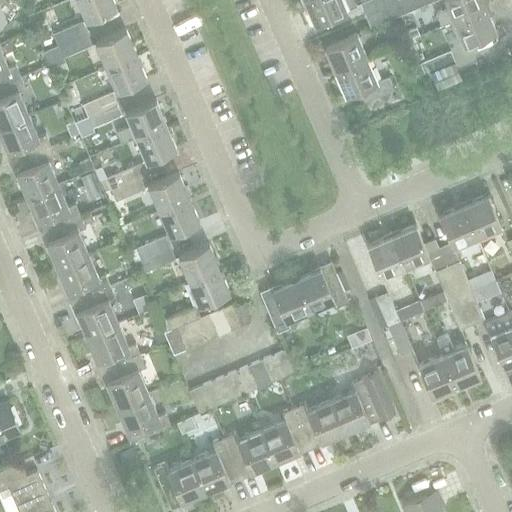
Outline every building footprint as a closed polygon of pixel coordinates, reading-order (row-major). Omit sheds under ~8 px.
[(113,0),(78,0),(87,19),(116,6),(113,0)] [(307,0),(317,21),(327,16),(328,18),(333,16),(333,14),(359,3),(358,2),(356,0),(307,0)] [(367,13),(397,0),(396,0),(365,0),(362,2),(367,13)] [(372,26),(402,13),(397,0),(367,13),(372,26)] [(398,0),(397,0),(402,13),(432,0),(398,0)] [(443,24),(456,18),(487,5),(485,0),(448,0),(451,5),(438,11),(443,24)] [(487,5),(456,18),(466,42),(498,29),(487,5)] [(58,43),(87,30),(82,19),(53,32),(58,43)] [(106,64),(136,52),(125,27),(96,40),(106,64)] [(52,65),(65,60),(63,55),(92,42),(87,30),(58,43),(45,49),(52,65)] [(337,68),(369,55),(358,30),(327,44),(337,68)] [(0,82),(21,74),(16,62),(9,65),(0,44),(0,82)] [(423,60),(428,73),(457,60),(452,48),(423,60)] [(136,52),(106,64),(117,89),(146,76),(136,52)] [(389,75),(379,79),(369,55),(337,68),(348,93),(360,87),(366,100),(394,87),(389,75)] [(0,123),(29,112),(19,89),(26,86),(21,74),(0,82),(0,123)] [(88,113),(118,101),(113,89),(83,102),(88,113)] [(121,141),(136,134),(166,122),(155,97),(126,110),(131,123),(117,130),(121,141)] [(118,101),(88,113),(93,125),(123,113),(118,101)] [(10,161),(51,144),(46,132),(38,135),(29,112),(0,123),(0,130),(7,148),(5,149),(10,161)] [(166,122),(136,134),(147,159),(176,146),(166,122)] [(51,144),(10,161),(15,173),(18,172),(28,195),(59,182),(49,159),(56,156),(51,144)] [(111,187),(140,174),(135,163),(106,175),(111,187)] [(159,208),(189,195),(178,171),(148,184),(159,208)] [(140,174),(111,187),(116,199),(145,186),(140,174)] [(40,231),(81,214),(76,202),(69,205),(59,182),(28,195),(37,218),(35,219),(40,231)] [(464,202),(477,234),(501,224),(488,192),(464,202)] [(189,195),(159,208),(169,233),(199,220),(189,195)] [(453,244),(477,234),(464,202),(440,212),(453,244)] [(81,214),(40,231),(45,243),(48,242),(57,265),(89,251),(79,228),(86,225),(81,214)] [(392,233),(405,265),(430,254),(417,223),(392,233)] [(141,257),(170,245),(165,233),(136,246),(141,257)] [(381,275),(405,265),(392,233),(368,244),(381,275)] [(177,284),(219,265),(209,241),(179,254),(184,266),(172,271),(177,284)] [(170,245),(141,257),(146,269),(175,257),(170,245)] [(89,251),(57,265),(67,287),(65,288),(70,301),(111,283),(106,271),(98,274),(89,251)] [(297,276),(310,307),(333,297),(336,304),(348,299),(331,258),(318,264),(319,266),(297,276)] [(460,293),(472,288),(460,258),(447,264),(460,293)] [(448,298),(460,293),(447,264),(435,269),(448,298)] [(219,265),(177,284),(178,284),(189,280),(199,303),(230,290),(219,265)] [(287,317),(310,307),(297,276),(274,286),(273,283),(260,289),(277,329),(290,324),(287,317)] [(87,334),(119,321),(109,298),(116,295),(111,283),(70,301),(75,313),(78,312),(87,334)] [(460,293),(472,322),(484,317),(472,288),(460,293)] [(388,323),(401,318),(388,289),(376,294),(388,323)] [(460,327),(472,322),(460,293),(448,298),(460,327)] [(222,306),(231,328),(242,323),(232,301),(222,306)] [(171,328),(176,325),(188,320),(199,316),(200,315),(195,304),(166,316),(171,328)] [(220,333),(231,328),(222,306),(211,311),(220,333)] [(499,314),(485,320),(490,333),(504,365),(511,361),(511,315),(510,309),(499,314)] [(208,338),(220,333),(211,311),(200,315),(199,316),(208,338)] [(197,342),(208,338),(199,316),(188,320),(197,342)] [(401,318),(388,323),(401,353),(413,348),(401,318)] [(185,347),(197,342),(188,320),(176,325),(185,347)] [(100,370),(141,352),(136,341),(128,344),(119,321),(87,334),(97,357),(95,358),(100,370)] [(174,352),(185,347),(176,325),(171,328),(164,330),(174,352)] [(454,348),(447,333),(436,338),(442,352),(456,385),(480,375),(479,372),(467,342),(454,348)] [(274,352),(283,374),(295,369),(286,347),(274,352)] [(117,404),(149,391),(139,367),(146,364),(141,352),(100,370),(105,382),(108,381),(117,404)] [(270,379),(283,374),(274,352),(261,358),(270,379)] [(432,395),(456,385),(442,352),(419,362),(432,395)] [(259,384),(270,379),(261,358),(250,363),(259,384)] [(247,389),(259,384),(250,363),(238,368),(247,389)] [(234,395),(247,389),(238,368),(225,373),(234,395)] [(332,397),(346,429),(368,419),(369,421),(396,410),(378,369),(352,381),(354,387),(332,397)] [(223,400),(234,395),(225,373),(214,378),(223,400)] [(210,405),(223,400),(214,378),(201,383),(210,405)] [(198,410),(210,405),(201,383),(189,389),(198,410)] [(149,391),(118,404),(127,427),(125,428),(130,440),(171,422),(166,410),(158,413),(149,391)] [(323,439),(346,429),(332,397),(309,407),(306,400),(294,406),(312,446),(324,441),(323,439)] [(0,437),(20,429),(7,400),(0,403),(0,437)] [(284,417),(261,427),(275,459),(298,449),(299,451),(312,446),(294,406),(282,411),(284,417)] [(235,430),(223,436),(241,476),(253,471),(252,469),(275,459),(261,427),(238,437),(235,430)] [(214,447),(191,457),(205,489),(228,480),(229,482),(241,476),(223,436),(211,441),(214,447)] [(166,460),(153,466),(171,507),(184,501),(183,499),(205,489),(191,457),(169,467),(166,460)] [(28,471),(22,459),(0,468),(0,487),(9,484),(21,511),(55,511),(36,468),(28,471)] [(407,511),(443,511),(440,503),(444,501),(438,488),(403,503),(407,511)]
